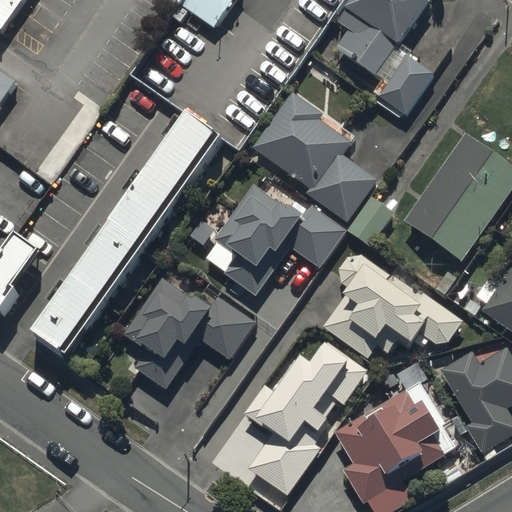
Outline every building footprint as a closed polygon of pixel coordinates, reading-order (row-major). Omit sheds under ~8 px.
[(26,0),(0,0),(0,37),(6,29),(26,0)] [(243,0),(182,0),(178,7),(219,36),(243,0)] [(337,51),(380,82),(435,4),(429,0),(357,0),(339,26),(349,33),(337,51)] [(383,100),(409,118),(437,78),(411,60),(383,100)] [(0,122),(24,88),(0,72),(0,122)] [(380,186),(347,162),(356,150),(322,126),(326,120),(296,98),(291,105),(257,154),(314,193),(309,200),(350,228),(380,186)] [(225,131),(190,107),(34,343),(65,364),(225,131)] [(407,228),(464,268),(511,200),(511,169),(469,140),(407,228)] [(315,211),(304,226),(256,192),(217,247),(239,262),(226,279),(257,301),(292,252),(322,273),(349,235),(315,211)] [(351,235),(373,250),(396,217),(375,202),(351,235)] [(0,264),(0,318),(41,262),(15,244),(0,264)] [(419,296),(417,299),(372,268),(356,257),(338,283),(354,294),(327,333),(371,364),(379,352),(391,361),(402,344),(416,354),(426,341),(445,354),(464,327),(431,304),(419,296)] [(511,274),(483,316),(511,336),(511,274)] [(225,303),(214,318),(166,284),(128,339),(149,354),(137,372),(168,393),(202,344),(233,366),(260,327),(225,303)] [(306,367),(284,398),(270,389),(248,419),(278,440),(252,476),(290,502),(324,455),(316,449),(330,430),(320,423),(334,403),(348,412),(371,379),(330,350),(314,373),(306,367)] [(511,357),(508,351),(483,366),(478,357),(442,379),(489,457),(511,443),(511,413),(511,414),(511,413),(511,357)] [(339,439),(358,470),(350,476),(373,511),(404,511),(417,504),(406,488),(461,455),(422,390),(339,439)]
